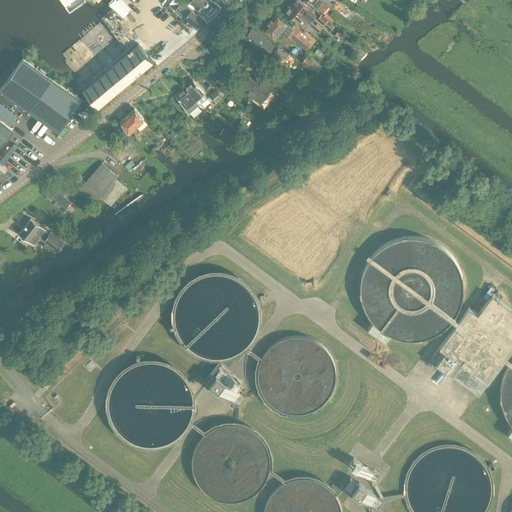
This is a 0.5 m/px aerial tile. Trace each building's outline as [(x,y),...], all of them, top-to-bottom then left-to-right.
[(184,0),(188,3),(186,6),(196,13),(198,10),(201,12),(200,14),(203,15),(203,14),(207,17),(216,7),(207,0),(204,0),(203,0),(184,0)] [(299,0),(294,0),(291,4),(310,20),(316,14),(309,8),(299,0)] [(329,6),(325,3),(321,0),(308,0),(323,12),(329,6)] [(321,0),(325,3),(329,6),(331,8),(334,5),(328,0),(321,0)] [(182,2),(176,9),(198,26),(203,19),(196,13),(186,6),(182,2)] [(310,20),(291,4),(285,10),(298,21),(305,27),(307,24),(318,32),(321,29),(310,20)] [(276,13),(264,27),(271,33),(275,36),(275,35),(280,29),(285,33),(287,35),(295,41),(296,40),(307,49),(315,40),(296,24),(293,28),(276,13)] [(252,28),(244,38),(266,55),(269,51),(274,45),(252,28)] [(138,43),(82,89),(93,101),(98,108),(154,62),(138,43)] [(274,45),(269,51),(273,55),(271,58),(280,65),(287,56),(278,48),(277,48),(278,48),(274,45)] [(23,57),(0,88),(0,90),(58,132),(82,100),(23,57)] [(256,80),(249,75),(240,87),(260,102),(273,85),(259,75),(256,80)] [(193,80),(184,87),(199,105),(207,98),(204,93),(193,80)] [(199,105),(184,87),(176,94),(181,101),(180,102),(189,113),(199,105)] [(222,97),(215,90),(210,94),(217,102),(222,97)] [(87,106),(85,108),(90,114),(97,108),(97,109),(98,108),(93,101),(90,104),(89,103),(86,105),(87,106)] [(130,130),(136,125),(142,131),(149,125),(144,118),(134,108),(121,119),(130,130)] [(0,146),(14,129),(13,129),(0,118),(0,146)] [(115,178),(118,175),(103,162),(79,188),(95,202),(100,196),(110,205),(126,187),(115,178)] [(74,197),(61,186),(56,191),(50,185),(43,194),(63,211),(70,202),(74,197)] [(63,243),(31,218),(19,232),(34,244),(40,236),(58,250),(63,243)] [(469,307),(430,359),(478,395),(511,349),(511,308),(492,294),(478,313),(469,307)] [(221,366),(217,372),(239,389),(244,383),(221,366)] [(205,381),(234,403),(241,394),(211,373),(205,381)] [(354,458),(349,463),(376,483),(381,478),(354,458)] [(351,477),(344,485),(376,509),(383,501),(351,477)]
